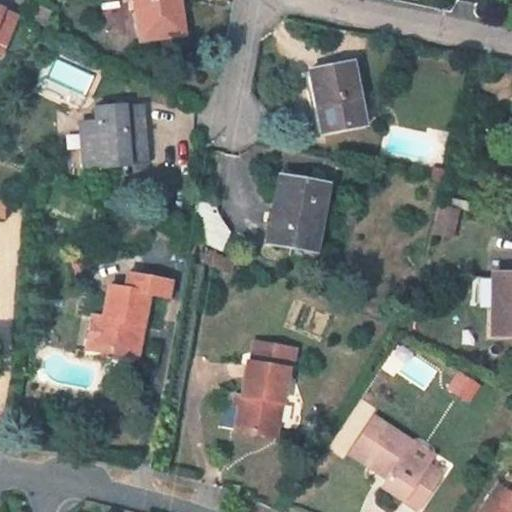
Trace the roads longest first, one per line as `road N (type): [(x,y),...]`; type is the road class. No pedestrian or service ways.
road 1 (residential): [(511,40),(310,0)]
road 2 (residential): [(260,0),(235,120)]
